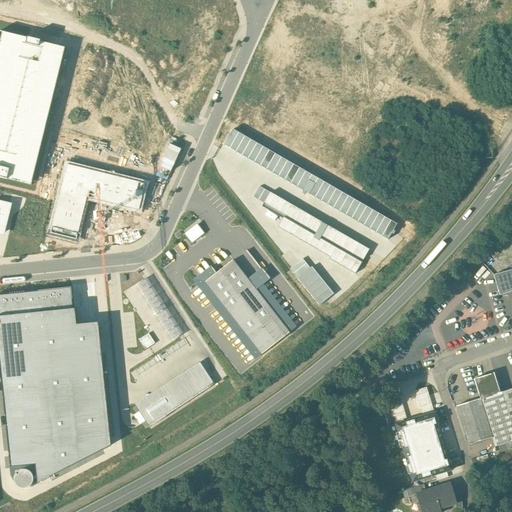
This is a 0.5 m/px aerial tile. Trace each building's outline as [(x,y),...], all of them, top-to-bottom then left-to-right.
[(66,49),(0,32),(0,180),(32,188),(66,49)] [(0,201),(0,234),(4,236),(11,204),(0,201)] [(196,224),(184,234),(191,243),(204,234),(196,224)] [(211,265),(192,280),(254,360),(296,327),(263,285),(270,279),(261,268),(248,279),(233,260),(216,273),(211,265)] [(511,270),(494,275),(499,295),(511,291),(511,270)] [(147,278),(136,284),(173,340),(183,333),(147,278)] [(71,289),(0,295),(0,368),(10,468),(35,465),(37,484),(111,446),(98,323),(76,325),(75,309),(73,310),(71,289)] [(155,343),(148,333),(138,340),(145,350),(155,343)] [(184,338),(130,373),(136,382),(190,347),(184,338)] [(199,362),(134,404),(143,417),(149,427),(214,384),(206,373),(199,362)] [(492,374),(474,379),(480,399),(498,393),(492,374)] [(426,387),(414,391),(421,414),(433,410),(429,395),(426,387)] [(480,399),(456,406),(468,445),(492,437),(495,447),(506,444),(509,451),(511,449),(511,389),(498,393),(480,399)] [(406,418),(399,395),(388,399),(395,422),(406,418)] [(448,466),(446,460),(444,460),(433,425),(436,424),(434,418),(416,423),(414,419),(404,422),(406,426),(401,427),(402,430),(399,431),(404,448),(407,447),(410,456),(407,457),(412,474),(415,473),(416,475),(421,474),(422,478),(431,476),(429,472),(448,466)] [(450,484),(433,489),(439,509),(455,504),(452,493),(450,484)] [(424,485),(406,490),(408,497),(417,495),(417,496),(422,495),(421,493),(426,491),(424,485)] [(426,491),(421,493),(422,495),(417,496),(421,511),(440,511),(439,509),(433,489),(426,491)] [(461,490),(452,493),(455,504),(457,510),(462,508),(461,490)]
